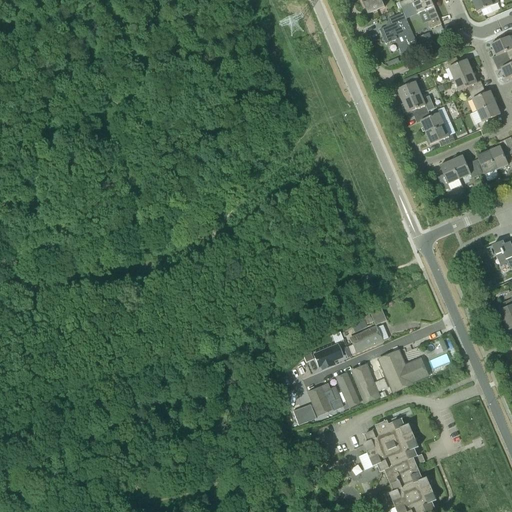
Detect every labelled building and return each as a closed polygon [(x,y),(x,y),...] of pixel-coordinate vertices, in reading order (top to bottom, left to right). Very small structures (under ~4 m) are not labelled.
[(372,0),(370,1),(369,0),(361,0),(368,15),(385,8),(381,0),(372,0)] [(422,0),(406,0),(399,3),(402,9),(412,4),(418,2),(422,0)] [(422,0),(418,2),(412,4),(417,15),(420,14),(424,24),(427,23),(430,30),(441,25),(430,0),(422,0)] [(471,0),(477,13),(498,4),(496,0),(471,0)] [(412,50),(418,47),(404,14),(393,19),(395,23),(390,25),(391,25),(379,30),(386,44),(396,40),(403,54),(412,50)] [(495,65),(508,59),(506,53),(511,50),(511,43),(510,37),(491,45),(496,58),(492,59),(495,65)] [(420,44),(423,51),(434,46),(431,39),(420,44)] [(412,50),(403,54),(405,60),(414,56),(412,50)] [(453,81),(472,73),(467,60),(458,64),(456,59),(442,64),(445,71),(449,70),(453,81)] [(508,59),(495,65),(497,71),(501,69),(506,81),(511,78),(511,63),(510,65),(508,59)] [(469,95),(483,89),(480,82),(477,84),(472,73),(453,81),(458,92),(467,89),(469,95)] [(402,103),(421,95),(416,83),(419,82),(416,76),(403,81),(405,87),(397,91),(402,103)] [(477,112),(496,104),(491,92),(485,94),(483,89),(469,95),(477,112)] [(415,119),(429,113),(428,112),(434,110),(429,97),(423,99),(421,95),(402,103),(407,114),(412,112),(415,119)] [(496,104),(477,112),(481,123),(478,124),(481,131),(495,125),(492,119),(501,116),(496,104)] [(426,134),(445,126),(439,114),(431,117),(429,113),(415,119),(417,124),(420,122),(426,134)] [(445,126),(426,134),(430,146),(439,142),(441,148),(455,142),(452,135),(449,137),(445,126)] [(505,157),(510,155),(505,141),(498,144),(500,147),(488,152),(497,171),(509,166),(505,157)] [(499,178),(497,171),(488,152),(477,157),(478,160),(472,163),(478,177),(484,174),(485,176),(488,183),(499,178)] [(478,177),(472,163),(467,165),(463,157),(451,162),(459,181),(471,176),(472,179),(478,177)] [(448,186),(459,181),(451,162),(439,167),(443,175),(437,178),(443,192),(450,189),(448,186)] [(511,268),(511,246),(510,243),(504,245),(503,242),(492,247),(500,267),(507,264),(509,269),(511,268)] [(511,295),(510,296),(511,300),(511,305),(500,311),(509,330),(511,328),(511,295)] [(378,324),(389,319),(384,308),(374,312),(378,324)] [(361,320),(362,322),(365,321),(366,325),(373,322),(371,316),(361,320)] [(367,327),(366,325),(365,321),(362,322),(352,326),(355,333),(367,327)] [(384,341),(378,327),(351,338),(357,352),(384,341)] [(443,340),(439,341),(444,352),(448,351),(443,340)] [(340,346),(313,357),(319,371),(346,360),(340,346)] [(399,352),(378,361),(392,395),(430,379),(422,361),(406,367),(399,352)] [(380,399),(366,365),(352,372),(366,405),(380,399)] [(360,405),(347,375),(338,379),(350,409),(360,405)] [(385,379),(380,381),(383,390),(389,388),(385,379)] [(378,393),(383,390),(380,381),(374,383),(378,393)] [(329,390),(331,393),(334,401),(339,399),(340,398),(335,387),(329,390)] [(329,411),(320,389),(307,394),(316,416),(329,411)] [(338,409),(343,407),(339,399),(334,401),(338,409)] [(334,401),(329,403),(333,411),(338,409),(334,401)] [(294,412),(298,425),(307,422),(302,409),(294,412)] [(405,427),(402,420),(389,425),(387,421),(375,426),(377,430),(364,436),(367,443),(363,445),(373,467),(377,465),(380,473),(385,471),(394,493),(390,494),(397,511),(431,511),(435,510),(432,503),(436,501),(427,479),(423,480),(417,466),(421,464),(414,450),(419,447),(409,425),(405,427)] [(358,463),(359,455),(351,455),(350,462),(358,463)]
